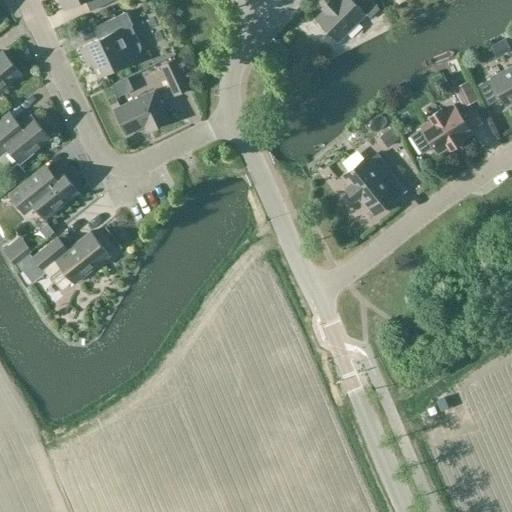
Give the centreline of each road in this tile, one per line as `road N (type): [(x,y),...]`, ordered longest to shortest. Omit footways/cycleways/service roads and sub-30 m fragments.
road 1 (residential): [(234,116),(137,163),(107,161),(24,0)]
road 2 (residential): [(313,296),(511,155)]
road 3 (unclassified): [(407,511),(313,296)]
road 4 (unclassified): [(313,296),(234,116)]
